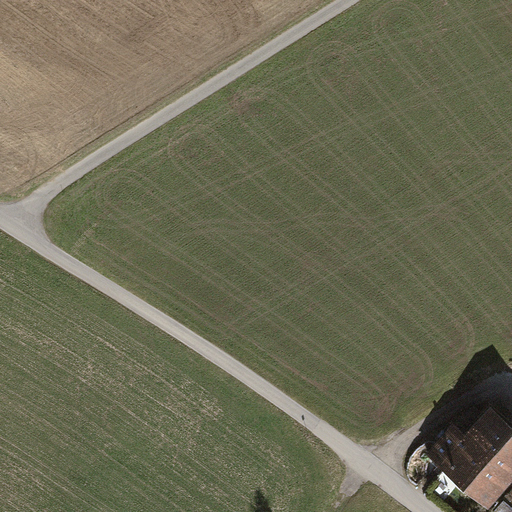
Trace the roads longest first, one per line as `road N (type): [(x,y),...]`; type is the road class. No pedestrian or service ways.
road 1 (residential): [(0,219),(280,399),(427,511)]
road 2 (track): [(18,231),(49,189),(351,0)]
